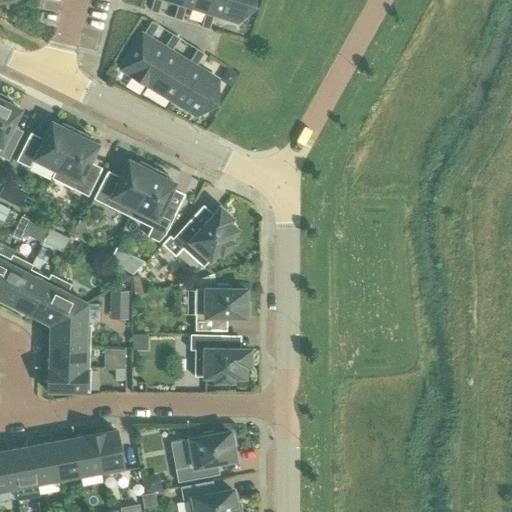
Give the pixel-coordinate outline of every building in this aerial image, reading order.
[(153,0),(151,8),(159,10),(162,0),(167,0),(177,3),(181,4),(182,0),(153,0)] [(177,3),(173,15),(181,17),(185,5),(205,12),(209,13),(213,0),(182,0),(181,4),(177,3)] [(205,12),(201,24),(209,26),(213,14),(233,20),(237,22),(241,8),(250,4),(247,0),(213,0),(209,13),(205,12)] [(142,34),(120,69),(145,84),(167,49),(163,47),(150,39),(157,28),(149,24),(143,34),(142,34)] [(167,49),(145,84),(170,100),(192,64),(188,62),(170,51),(177,40),(169,36),(163,47),(167,49)] [(192,64),(170,100),(195,115),(203,103),(212,101),(210,91),(217,80),(213,77),(195,66),(202,56),(194,51),(188,62),(192,64)] [(0,94),(0,156),(8,160),(19,138),(8,132),(19,109),(8,104),(10,99),(0,94)] [(32,158),(57,170),(76,129),(62,122),(60,126),(51,122),(40,144),(27,137),(16,161),(28,166),(32,158)] [(76,129),(57,170),(53,179),(87,196),(99,173),(86,167),(97,145),(88,140),(90,136),(76,129)] [(93,199),(128,216),(153,167),(139,160),(137,165),(128,160),(117,182),(104,176),(93,199)] [(153,167),(128,216),(150,227),(146,236),(160,243),(176,211),(163,205),(174,183),(165,178),(167,174),(159,170),(153,167)] [(3,182),(0,187),(0,198),(19,208),(26,194),(3,182)] [(172,238),(203,267),(217,251),(221,254),(232,242),(228,238),(236,230),(228,222),(231,218),(219,207),(200,228),(189,219),(172,238)] [(47,247),(61,253),(68,240),(54,234),(47,247)] [(75,253),(89,264),(96,255),(81,244),(75,253)] [(0,278),(8,262),(10,259),(0,254),(0,278)] [(0,299),(11,305),(20,288),(28,272),(29,269),(31,264),(12,255),(10,259),(8,262),(0,278),(0,299)] [(11,305),(30,314),(48,279),(29,269),(28,272),(20,288),(11,305)] [(51,274),(48,279),(30,314),(49,324),(86,301),(67,292),(71,285),(51,274)] [(140,275),(132,276),(135,296),(144,293),(140,275)] [(220,317),(249,317),(250,300),(245,300),(245,289),(230,289),(230,284),(214,283),(214,289),(208,288),(209,275),(196,278),(196,288),(195,288),(194,330),(220,331),(220,317)] [(127,303),(128,291),(111,291),(111,303),(127,303)] [(85,324),(86,301),(49,324),(49,346),(89,347),(90,324),(85,324)] [(220,349),(220,335),(190,334),(189,350),(194,350),(194,376),(215,377),(215,381),(232,381),(232,377),(244,377),(244,366),(249,366),(249,349),(220,349)] [(49,346),(48,367),(89,369),(89,347),(49,346)] [(124,362),(124,349),(115,350),(115,362),(124,362)] [(90,369),(89,369),(48,367),(47,367),(47,391),(89,392),(90,369)] [(116,379),(124,379),(124,369),(115,369),(116,379)] [(94,434),(101,470),(123,466),(116,430),(104,432),(94,434)] [(229,431),(215,434),(214,431),(202,433),(203,436),(184,440),(189,467),(175,469),(177,482),(211,476),(209,464),(234,459),(232,446),(235,446),(233,434),(230,435),(229,431)] [(101,470),(94,434),(83,436),(73,438),(79,474),(101,470)] [(58,478),(79,474),(73,438),(51,442),(58,478)] [(51,442),(30,447),(37,482),(58,478),(51,442)] [(18,501),(40,497),(37,482),(30,447),(9,451),(16,486),(18,501)] [(0,489),(16,486),(9,451),(0,452),(0,489)] [(142,477),(144,493),(160,490),(157,474),(142,477)] [(189,511),(240,511),(239,501),(234,502),(232,489),(207,494),(204,482),(179,487),(182,500),(187,499),(189,511)]
